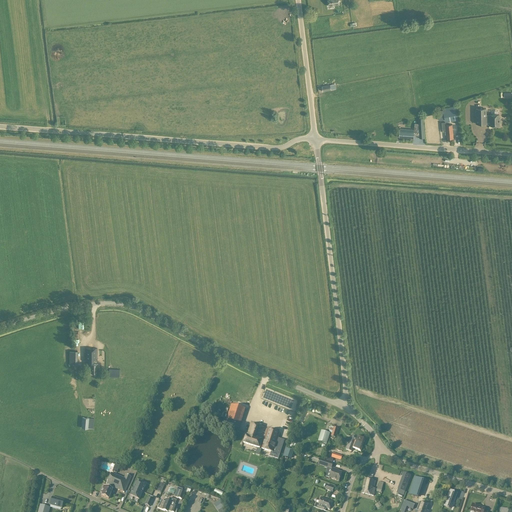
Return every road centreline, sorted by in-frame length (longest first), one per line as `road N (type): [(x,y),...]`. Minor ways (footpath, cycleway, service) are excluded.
road 1 (unclassified): [(0,327),(65,308),(126,304),(347,408)]
road 2 (unclassified): [(315,139),(277,148),(0,126)]
road 3 (unclassified): [(347,408),(315,139)]
road 4 (unclassified): [(511,154),(315,139)]
road 5 (unclassified): [(315,139),(298,0)]
road 6 (unclassified): [(511,494),(384,448)]
